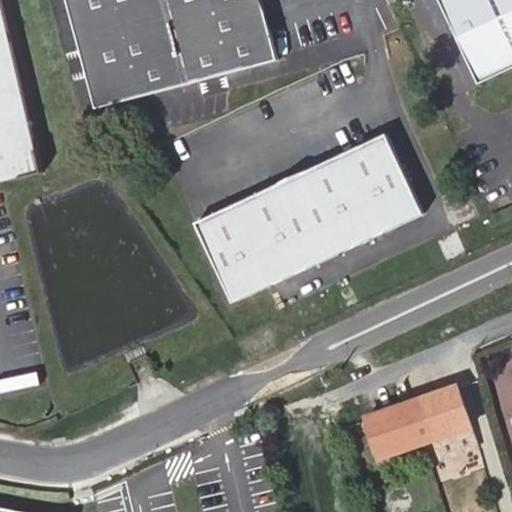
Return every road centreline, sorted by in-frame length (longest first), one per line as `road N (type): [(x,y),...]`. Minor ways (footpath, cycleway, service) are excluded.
road 1 (unclassified): [(0,458),(62,464),(86,457),(511,263)]
road 2 (unknown): [(488,511),(445,349)]
